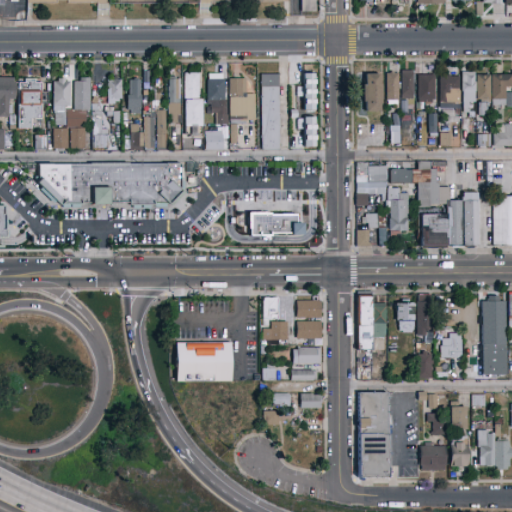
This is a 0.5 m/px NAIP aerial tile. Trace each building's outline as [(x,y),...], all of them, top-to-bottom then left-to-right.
[(312,0),(298,0),(298,11),(313,11),(312,0)] [(288,65),(318,65),(318,105),(288,106),(288,65)] [(413,99),(401,99),(401,71),(413,71),(413,99)] [(511,88),(504,88),(505,106),(492,106),(491,75),(511,75),(511,71),(511,88)] [(397,100),(397,105),(387,105),(387,100),(385,100),(385,73),(390,73),(390,72),(394,72),(394,73),(398,73),(398,83),(400,83),(400,89),(399,89),(399,100),(397,100)] [(461,72),(475,72),(474,82),(475,82),(475,92),(475,109),(469,109),(469,113),(466,113),(466,117),(463,117),(463,113),(462,113),(462,92),(461,92),(461,72)] [(184,73),(199,73),(199,100),(202,100),(202,127),(196,127),(196,135),(190,135),(190,127),(184,127),(184,73)] [(228,125),(215,125),(215,114),(210,114),(210,104),(207,104),(207,101),(206,101),(206,79),(208,79),(208,74),(223,74),(223,79),(224,79),(224,99),(226,99),(226,106),(228,106),(228,125)] [(280,151),(261,151),(260,74),(279,74),(280,151)] [(381,111),(365,111),(365,103),(362,103),(362,85),(365,85),(365,74),(380,74),(380,84),(382,84),(382,100),(381,100),(381,111)] [(417,75),(435,75),(435,100),(432,100),(432,105),(424,105),(424,103),(418,103),(418,101),(417,101),(417,75)] [(489,100),(476,100),(476,75),(489,75),(489,100)] [(122,100),(119,100),(119,104),(108,105),(107,80),(111,80),(111,77),(118,76),(118,80),(121,80),(122,100)] [(181,121),(177,121),(177,124),(170,124),(170,116),(168,116),(168,104),(169,104),(169,79),(169,77),(176,77),(176,79),(181,79),(181,121)] [(440,77),(460,77),(459,109),(440,109),(440,77)] [(0,78),(14,78),(13,81),(15,81),(14,100),(8,100),(8,118),(0,118),(0,78)] [(70,128),(67,128),(66,110),(74,110),(73,82),(80,82),(80,78),(89,78),(90,110),(86,110),(86,128),(84,128),(85,150),(70,150),(70,128)] [(140,80),(140,95),(141,95),(141,109),(140,109),(140,114),(129,114),(129,111),(127,111),(127,95),(129,95),(129,80),(133,80),(133,78),(138,78),(139,80),(140,80)] [(17,129),(18,83),(24,83),(24,79),(35,79),(35,83),(41,83),(41,92),(46,92),(46,104),(40,104),(40,120),(33,120),(33,129),(17,129)] [(54,126),(54,112),(53,112),(53,82),(57,82),(57,79),(65,79),(65,82),(70,82),(70,107),(65,107),(65,110),(66,110),(66,126),(54,126)] [(256,121),(245,121),(245,124),(230,124),(230,121),(228,121),(229,79),(246,79),(246,94),(256,94),(256,121)] [(477,103),(487,103),(487,117),(477,117),(477,103)] [(91,112),(91,104),(101,104),(101,111),(91,112)] [(288,108),(318,107),(319,150),(288,150),(288,108)] [(445,110),(458,109),(458,122),(446,122),(445,110)] [(156,150),(156,111),(166,111),(166,130),(167,130),(167,134),(166,134),(166,150),(156,150)] [(92,150),(91,112),(102,112),(102,129),(108,129),(108,149),(92,150)] [(107,117),(107,112),(118,112),(118,116),(118,124),(113,124),(113,117),(107,117)] [(437,114),(437,138),(429,138),(429,134),(428,134),(427,128),(427,114),(437,114)] [(154,149),(143,149),(143,117),(154,117),(154,149)] [(130,124),(134,124),(134,121),(139,121),(139,126),(138,126),(138,133),(143,133),(143,147),(134,147),(134,142),(130,142),(130,124)] [(511,124),(511,146),(492,147),(492,125),(511,124)] [(389,128),(394,128),(394,127),(400,127),(400,144),(389,145),(389,128)] [(205,131),(209,131),(209,128),(218,128),(218,131),(221,131),(221,150),(205,150),(205,131)] [(52,129),(68,129),(68,146),(66,146),(66,149),(63,149),(63,152),(55,152),(55,149),(53,149),(52,129)] [(3,150),(0,150),(0,130),(3,130),(3,135),(15,135),(15,147),(3,147),(3,150)] [(451,147),(439,147),(439,133),(451,133),(451,147)] [(47,151),(35,151),(34,135),(47,135),(47,151)] [(476,135),(491,135),(491,147),(476,147),(476,135)] [(449,188),(449,201),(444,201),(444,205),(442,205),(442,208),(416,208),(416,185),(411,185),(411,170),(417,170),(417,162),(429,162),(429,170),(436,170),(436,183),(439,183),(439,188),(449,188)] [(186,173),(186,163),(197,164),(197,170),(194,169),(194,176),(189,176),(189,173),(186,173)] [(355,163),(367,163),(367,167),(386,167),(386,183),(367,183),(355,183),(355,163)] [(24,164),(35,164),(35,170),(32,170),(32,174),(27,174),(27,170),(24,170),(24,164)] [(38,165),(180,164),(180,168),(183,168),(183,180),(180,180),(180,182),(184,182),(184,189),(181,189),(181,196),(172,204),(166,204),(166,208),(154,208),(154,206),(150,206),(150,209),(142,209),(142,206),(140,206),(140,209),(132,209),(132,206),(128,206),(128,204),(108,204),(108,206),(91,206),(91,204),(81,204),(81,206),(80,206),(80,208),(71,208),(71,206),(70,206),(70,209),(62,209),(62,206),(59,206),(55,201),(53,204),(39,190),(42,187),(38,183),(38,165)] [(389,170),(390,170),(390,169),(405,169),(405,171),(411,171),(411,184),(389,184),(389,170)] [(388,231),(388,219),(389,219),(389,208),(384,208),(385,201),(387,201),(387,188),(388,187),(391,187),(391,188),(400,188),(400,194),(409,194),(409,220),(408,220),(408,232),(388,231)] [(461,198),(462,198),(462,193),(477,193),(477,198),(478,198),(478,246),(461,246),(462,201),(461,201),(461,198)] [(356,195),(367,195),(367,206),(356,206),(356,195)] [(511,247),(492,247),(492,197),(508,197),(511,197),(511,247)] [(460,246),(446,246),(447,214),(445,214),(445,201),(461,201),(460,246)] [(231,205),(312,205),(312,245),(231,246),(231,205)] [(364,215),(377,214),(377,211),(384,211),(385,229),(367,229),(367,224),(362,224),(361,218),(364,218),(364,215)] [(446,246),(419,245),(419,215),(446,215),(446,246)] [(355,231),(369,231),(369,240),(367,242),(372,247),(356,247),(355,231)] [(389,232),(400,232),(400,241),(389,241),(389,232)] [(506,345),(490,345),(490,354),(481,354),(481,346),(480,346),(480,325),(481,325),(481,317),(480,317),(480,302),(487,302),(487,296),(498,296),(498,302),(506,302),(506,345)] [(371,351),(356,351),(356,297),(372,297),(371,351)] [(278,320),(268,320),(268,327),(262,327),(262,298),(278,298),(278,320)] [(432,343),(424,343),(424,337),(416,337),(416,302),(422,302),(422,299),(432,299),(432,329),(428,329),(428,331),(432,331),(432,343)] [(296,319),(296,301),(321,301),(321,319),(296,319)] [(372,352),(372,306),(373,306),(373,303),(385,304),(385,306),(386,306),(386,323),(385,336),(384,336),(384,339),(378,339),(378,352),(372,352)] [(414,332),(398,332),(398,327),(398,321),(395,321),(395,313),(394,313),(394,309),(394,305),(395,305),(395,303),(414,303),(414,313),(414,332)] [(262,341),(262,329),(270,329),(270,322),(287,322),(287,341),(262,341)] [(296,340),(296,322),(321,322),(321,340),(314,340),(314,346),(307,346),(307,340),(296,340)] [(462,357),(458,357),(458,359),(440,359),(440,346),(441,346),(441,339),(448,339),(448,334),(460,334),(460,340),(461,340),(462,357)] [(175,383),(175,343),(176,343),(176,339),(228,339),(228,343),(230,343),(231,382),(175,383)] [(296,348),(320,348),(320,364),(292,364),(292,350),(296,350),(296,348)] [(356,351),(372,352),(372,369),(371,369),(371,381),(357,381),(357,369),(356,369),(356,351)] [(431,379),(417,379),(417,355),(421,355),(421,352),(428,352),(428,355),(431,355),(431,359),(434,359),(434,364),(431,364),(431,379)] [(275,381),(262,381),(262,366),(275,366),(275,381)] [(290,371),(313,371),(313,372),(317,372),(317,380),(313,380),(313,381),(290,381),(290,371)] [(426,402),(418,402),(417,393),(426,392),(426,402)] [(357,478),(357,393),(390,393),(390,478),(357,478)] [(290,407),(272,407),(272,394),(290,394),(290,407)] [(299,409),(299,394),(312,394),(312,396),(321,396),(320,409),(299,409)] [(437,410),(428,410),(428,394),(437,394),(437,410)] [(484,395),(484,418),(473,418),(473,409),(470,409),(470,395),(484,395)] [(466,436),(449,436),(449,407),(450,407),(449,402),(458,402),(458,407),(466,407),(466,436)] [(262,411),(278,411),(278,417),(281,417),(281,422),(278,422),(278,426),(262,426),(262,411)] [(282,422),(282,414),(291,414),(291,421),(282,422)] [(444,436),(432,436),(432,422),(426,422),(426,414),(435,414),(435,418),(444,418),(444,436)] [(494,437),(494,425),(493,425),(493,418),(502,418),(502,425),(500,425),(500,437),(494,437)] [(493,466),(478,465),(479,448),(476,448),(476,431),(489,431),(488,434),(494,434),(493,466)] [(468,468),(449,468),(449,443),(450,443),(450,437),(467,437),(467,445),(468,445),(468,468)] [(494,467),(494,442),(510,442),(509,448),(509,450),(511,450),(511,458),(508,458),(508,467),(507,467),(507,470),(496,470),(496,467),(494,467)] [(418,447),(424,446),(424,443),(433,443),(433,446),(445,446),(446,466),(444,466),(444,471),(421,471),(418,463),(418,447)]
